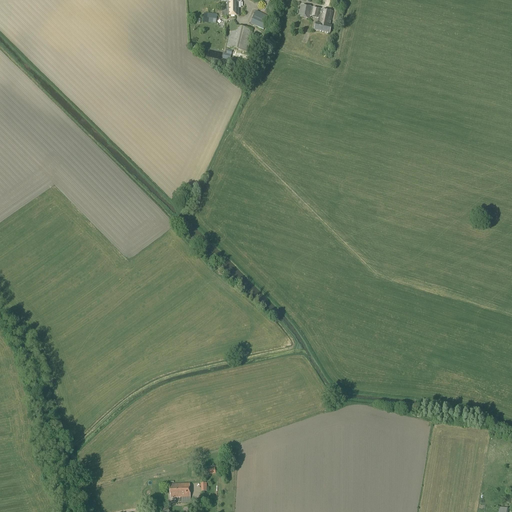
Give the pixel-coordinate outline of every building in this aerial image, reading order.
[(270,17),(275,5),(265,1),(260,12),(270,17)] [(241,8),(241,2),(239,2),(226,2),(226,3),(226,9),(221,9),(221,16),(238,16),(238,8),(241,8)] [(330,22),(332,12),(300,5),(297,18),(309,20),(310,15),(318,17),(317,24),(315,24),(313,31),(329,34),(330,27),(329,27),(330,22)] [(262,31),(268,18),(255,12),(249,25),(262,31)] [(246,53),(251,31),(231,26),(226,48),(246,53)] [(229,62),(232,51),(227,49),(226,54),(224,53),(222,59),(224,59),(224,61),(229,62)] [(189,497),(188,484),(169,485),(169,489),(168,489),(168,495),(170,495),(170,498),(189,497)]
